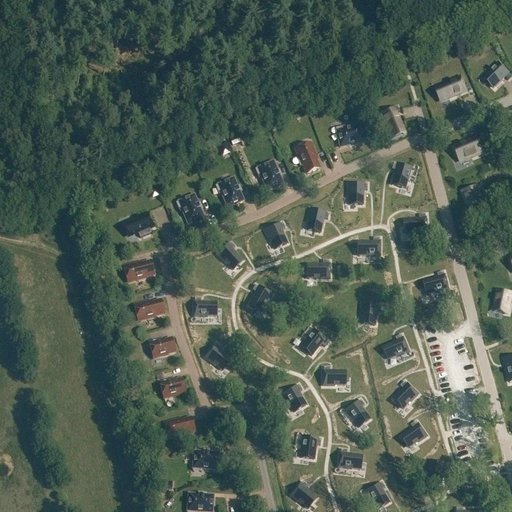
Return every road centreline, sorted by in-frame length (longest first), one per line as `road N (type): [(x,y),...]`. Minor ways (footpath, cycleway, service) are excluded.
road 1 (track): [(400,40),(57,197),(40,210),(39,245)]
road 2 (track): [(0,238),(51,246),(64,260),(125,511)]
